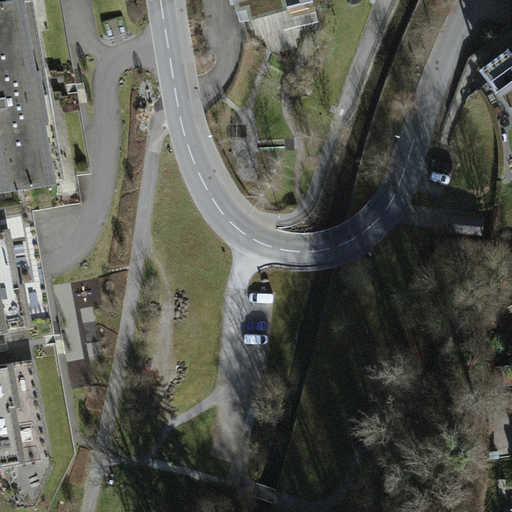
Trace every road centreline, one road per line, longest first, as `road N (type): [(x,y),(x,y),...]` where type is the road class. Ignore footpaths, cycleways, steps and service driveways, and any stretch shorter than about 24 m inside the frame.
road 1 (residential): [(162,0),(208,183),(236,229),(284,255),(324,255),(364,241),(402,183),(482,0)]
road 2 (track): [(89,511),(162,122),(185,114)]
road 3 (track): [(256,240),(233,285),(225,386),(155,436),(145,457)]
